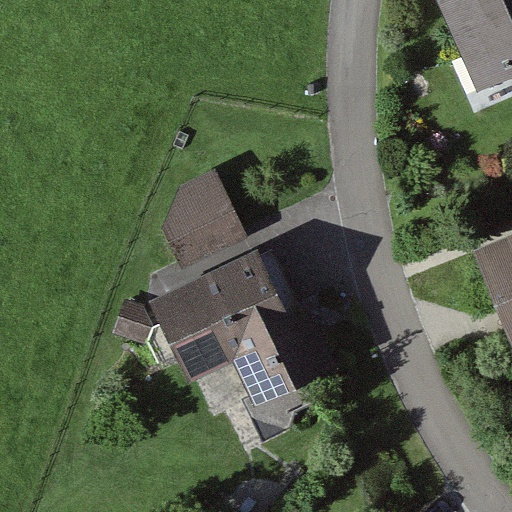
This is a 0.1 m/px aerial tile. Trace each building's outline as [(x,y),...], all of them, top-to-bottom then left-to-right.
[(511,0),(433,0),(474,94),(511,78),(511,0)] [(185,182),(163,225),(183,264),(253,235),(221,168),(185,182)] [(511,235),(476,251),(511,334),(511,235)] [(258,251),(161,304),(192,377),(234,362),(264,441),(358,391),(320,316),(292,307),(258,251)] [(155,309),(131,301),(118,340),(142,348),(155,309)]
